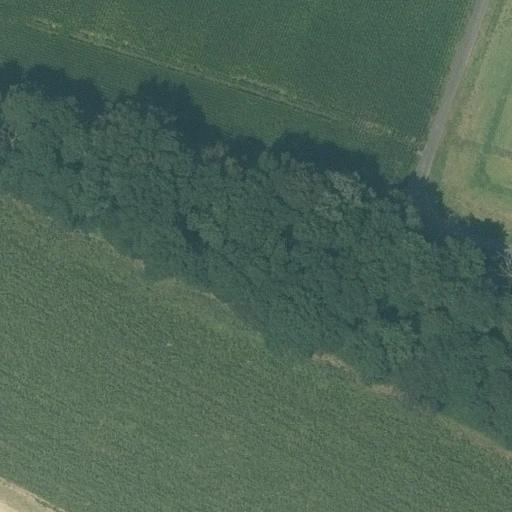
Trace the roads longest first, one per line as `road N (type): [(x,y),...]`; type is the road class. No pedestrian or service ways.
road 1 (unclassified): [(403,219),(0,94)]
road 2 (unclassified): [(483,0),(403,219)]
